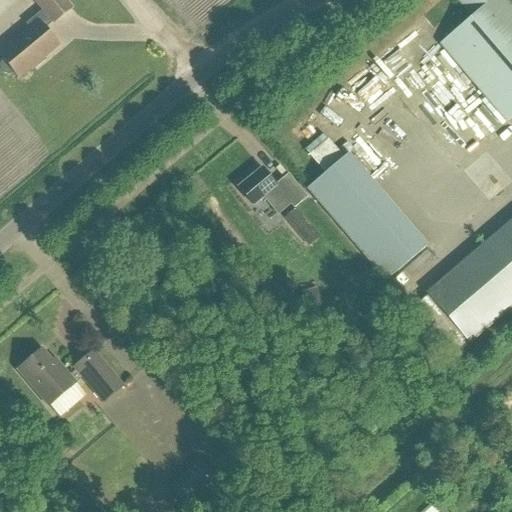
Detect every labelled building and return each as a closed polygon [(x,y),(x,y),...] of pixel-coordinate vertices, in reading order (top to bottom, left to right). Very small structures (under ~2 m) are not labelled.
[(26,25),(29,29),(0,52),(0,57),(3,61),(1,63),(0,65),(0,70),(0,71),(3,74),(7,76),(11,75),(13,74),(18,80),(58,47),(44,30),(52,23),(53,25),(71,9),(63,0),(32,0),(42,12),(26,25)] [(440,45),(506,123),(511,118),(511,16),(506,10),(509,8),(501,0),(460,0),(458,2),(472,18),(440,45)] [(346,156),(306,190),(385,281),(425,247),(346,156)] [(238,189),(252,207),(264,196),(271,204),(282,195),(261,170),(238,189)] [(302,246),(315,238),(294,206),(281,215),(302,246)] [(511,221),(426,295),(466,342),(511,303),(511,221)] [(321,312),(316,290),(299,294),(304,316),(321,312)] [(69,377),(61,368),(58,370),(41,351),(17,371),(48,408),(81,379),(103,405),(123,388),(93,352),(73,369),(75,372),(69,377)] [(201,464),(170,490),(188,511),(193,511),(222,489),(201,464)] [(440,511),(433,503),(420,511),(440,511)]
